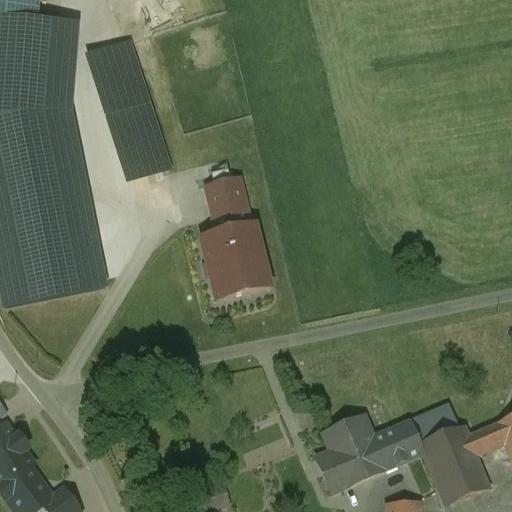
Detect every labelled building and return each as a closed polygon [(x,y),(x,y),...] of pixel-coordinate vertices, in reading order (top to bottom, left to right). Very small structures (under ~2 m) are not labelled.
[(39,0),(0,0),(0,19),(38,22),(39,0)] [(78,29),(0,20),(0,301),(3,314),(108,293),(73,117),(78,29)] [(124,47),(88,58),(128,182),(164,170),(124,47)] [(242,183),(204,192),(215,239),(253,230),(242,183)] [(215,239),(197,243),(213,310),(273,296),(257,229),(253,230),(215,239)] [(410,428),(423,459),(445,510),(490,491),(477,459),(505,447),(511,463),(511,421),(468,440),(464,431),(456,434),(447,412),(410,428)] [(331,497),(423,459),(410,428),(373,443),(364,422),(324,439),(331,456),(316,462),(331,497)] [(0,433),(0,494),(12,511),(42,511),(44,511),(54,504),(53,501),(31,471),(34,469),(24,456),(27,454),(18,441),(15,443),(6,430),(0,433)] [(221,485),(192,494),(197,511),(222,511),(229,510),(221,485)] [(53,501),(54,504),(44,511),(45,511),(75,511),(63,494),(53,501)]
